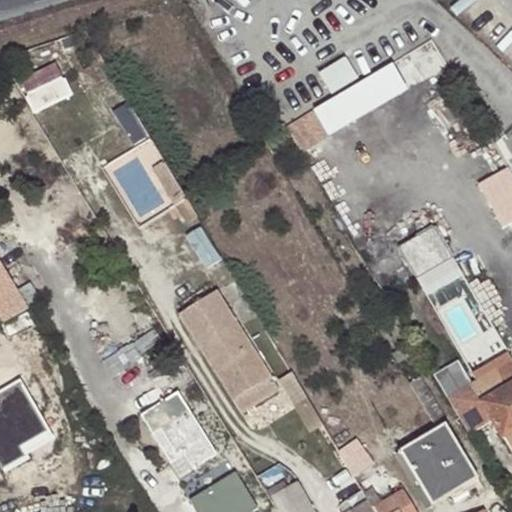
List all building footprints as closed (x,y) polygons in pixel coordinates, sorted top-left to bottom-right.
[(153,167),(159,176),(171,169),(165,160),(153,167)] [(511,176),(506,167),(489,178),(511,214),(511,176)] [(159,176),(176,204),(187,197),(171,169),(159,176)] [(437,226),(404,245),(470,363),(479,357),(470,342),(495,329),(437,226)] [(29,309),(0,261),(0,316),(4,324),(29,309)] [(216,291),(178,314),(232,401),(270,378),(216,291)] [(160,342),(154,332),(133,344),(139,356),(160,342)] [(445,369),(431,376),(446,401),(460,393),(445,369)] [(460,393),(446,401),(467,435),(488,424),(500,441),(511,433),(511,385),(507,389),(496,372),(460,393)] [(307,400),(291,373),(278,381),(294,407),(307,400)] [(270,378),(232,401),(239,413),(277,390),(270,378)] [(416,380),(408,385),(434,427),(433,427),(435,430),(444,426),(416,380)] [(41,418),(19,384),(0,395),(0,480),(22,467),(18,459),(54,436),(43,417),(41,418)] [(140,416),(153,436),(166,429),(183,456),(192,470),(214,455),(175,394),(140,416)] [(444,426),(435,430),(392,458),(425,511),(450,496),(477,479),(444,426)] [(166,429),(153,436),(170,464),(183,456),(166,429)] [(371,466),(356,443),(343,451),(358,475),(371,466)] [(481,484),(477,479),(450,496),(454,502),(481,484)] [(312,511),(294,482),(269,498),(277,511),(312,511)] [(260,496),(255,485),(240,494),(234,485),(194,508),(196,511),(245,511),(249,509),(247,504),(260,496)] [(365,497),(368,502),(373,509),(374,511),(414,511),(402,492),(381,504),(373,493),(365,497)] [(374,511),(368,502),(349,511),(374,511)]
